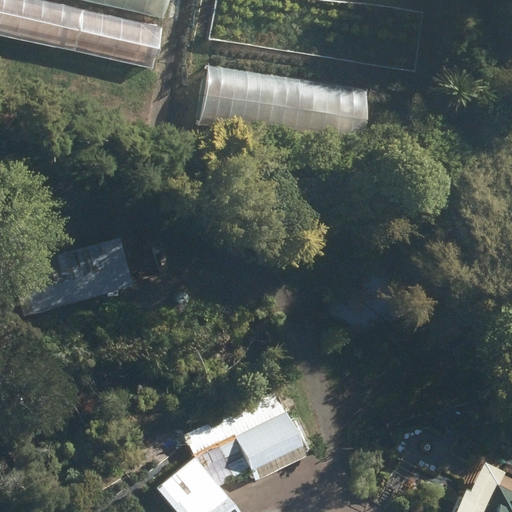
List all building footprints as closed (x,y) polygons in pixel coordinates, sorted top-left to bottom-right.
[(163,27),(40,0),(0,0),(0,40),(152,74),(163,27)] [(166,0),(77,0),(162,18),(166,0)] [(415,13),(339,0),(208,0),(202,37),(405,72),(415,13)] [(225,128),(358,148),(366,90),(233,70),(225,128)] [(44,228),(40,189),(13,193),(18,231),(44,228)] [(19,265),(32,313),(132,285),(118,238),(19,265)] [(216,295),(229,294),(229,274),(216,274),(216,295)] [(238,511),(218,486),(303,444),(261,380),(174,427),(197,454),(154,488),(173,511),(238,511)] [(511,511),(511,481),(500,476),(501,471),(478,460),(452,511),(511,511)]
